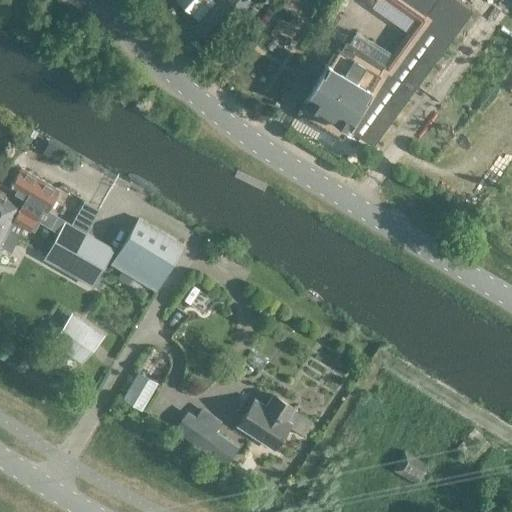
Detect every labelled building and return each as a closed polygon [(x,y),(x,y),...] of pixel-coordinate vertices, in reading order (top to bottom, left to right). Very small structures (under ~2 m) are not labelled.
[(201,0),(173,0),(173,1),(189,14),(201,0)] [(255,9),(245,0),(216,0),(192,28),(218,51),(255,9)] [(340,139),(345,130),(370,145),(470,10),(456,0),(391,0),(421,22),(385,72),(348,48),(339,61),(333,57),(298,113),(340,139)] [(6,190),(46,212),(59,190),(18,167),(6,189),(6,190)] [(0,243),(4,246),(12,232),(7,228),(11,221),(29,231),(35,220),(40,223),(46,212),(6,190),(6,189),(0,185),(0,243)] [(62,219),(87,231),(93,219),(68,207),(62,219)] [(110,267),(154,291),(179,245),(134,221),(110,267)] [(86,234),(86,233),(78,228),(74,227),(65,222),(45,257),(57,264),(67,269),(86,234)] [(90,283),(111,247),(86,233),(86,234),(67,269),(75,274),(74,275),(90,283)] [(103,334),(79,319),(62,345),(86,360),(103,334)] [(373,364),(352,351),(339,371),(360,384),(373,364)] [(158,383),(139,372),(122,399),(141,411),(158,383)] [(252,400),(235,425),(270,448),(287,423),(283,421),(290,409),(271,395),(263,407),(252,400)] [(220,422),(201,408),(195,417),(187,411),(173,431),(225,466),(239,447),(215,430),(220,422)] [(402,452),(392,468),(415,482),(425,466),(402,452)] [(346,467),(334,486),(363,504),(371,493),(356,483),(360,476),(346,467)] [(428,477),(416,501),(431,508),(442,484),(428,477)] [(406,495),(389,505),(393,511),(398,511),(411,504),(406,495)]
